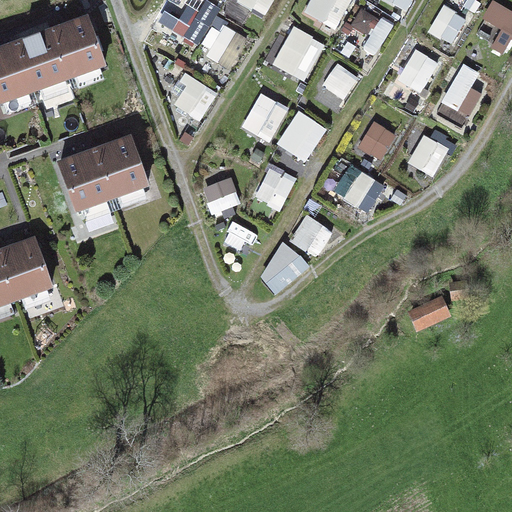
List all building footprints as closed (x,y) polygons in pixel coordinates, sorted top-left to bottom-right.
[(238,0),(235,8),(263,22),(274,0),(238,0)] [(310,0),(302,18),(330,32),(346,0),(310,0)] [(382,0),(404,11),(409,0),(382,0)] [(441,2),(426,30),(453,45),(469,17),(441,2)] [(190,4),(172,31),(194,46),(212,19),(190,4)] [(358,11),(340,48),(368,62),(387,26),(358,11)] [(81,19),(0,48),(0,95),(5,108),(101,73),(81,19)] [(291,30),(273,67),(302,81),(320,44),(291,30)] [(220,66),(232,73),(249,39),(237,33),(220,66)] [(411,45),(393,82),(421,96),(440,60),(411,45)] [(332,62),(313,99),(342,113),(360,76),(332,62)] [(460,66),(442,103),(471,117),(489,80),(460,66)] [(204,120),(220,94),(186,74),(171,100),(204,120)] [(257,91),(238,128),(267,142),(286,106),(257,91)] [(301,115),(282,152),(311,166),(329,129),(301,115)] [(371,119),(355,147),(383,162),(399,134),(371,119)] [(422,135),(407,163),(434,178),(450,150),(422,135)] [(128,142),(61,169),(83,221),(150,194),(128,142)] [(383,185),(347,164),(331,191),(366,213),(383,185)] [(270,167),(251,204),(280,218),(299,181),(270,167)] [(234,179),(205,187),(212,212),(241,205),(234,179)] [(312,207),(293,244),(322,258),(340,221),(312,207)] [(32,238),(0,251),(0,312),(54,290),(32,238)] [(288,241),(259,271),(282,293),(311,264),(288,241)] [(446,309),(411,325),(421,346),(455,331),(446,309)]
